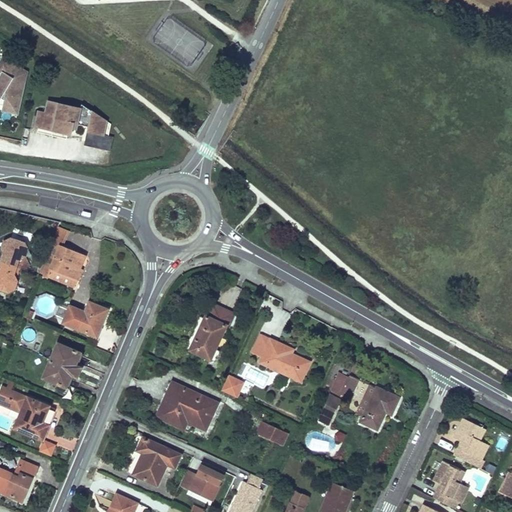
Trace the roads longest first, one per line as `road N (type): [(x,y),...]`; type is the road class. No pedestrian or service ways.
road 1 (tertiary): [(152,289),(59,511)]
road 2 (tertiary): [(206,150),(278,0)]
road 3 (tertiary): [(511,394),(373,321)]
road 4 (residential): [(387,511),(453,372)]
road 5 (tertiary): [(149,194),(0,170)]
road 6 (tertiary): [(0,186),(89,202),(140,223)]
road 7 (tertiary): [(373,321),(263,259)]
